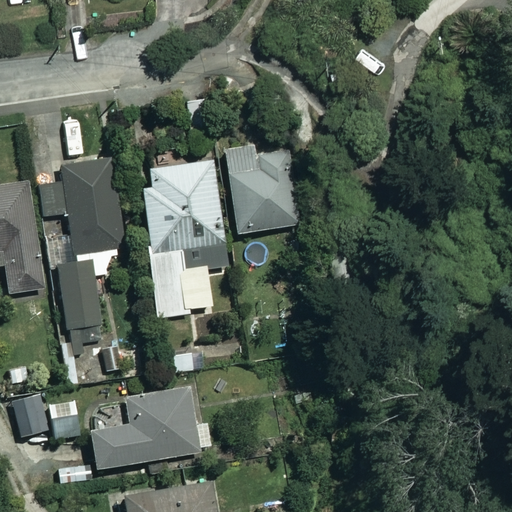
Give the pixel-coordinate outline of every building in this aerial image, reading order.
[(209,102),(187,103),(189,132),(211,131),(209,102)] [(284,152),(233,154),(236,239),(287,237),(284,152)] [(122,250),(113,163),(63,168),(65,184),(41,186),(45,217),(69,215),(73,255),(122,250)] [(216,164),(150,170),(152,190),(146,190),(158,319),(214,314),(209,269),(229,267),(226,234),(222,234),(216,164)] [(0,267),(7,267),(10,295),(45,290),(31,186),(0,190),(0,267)] [(105,341),(95,264),(58,269),(67,346),(105,341)] [(198,425),(191,388),(127,399),(132,425),(92,432),(99,471),(217,451),(212,422),(198,425)] [(54,428),(47,392),(8,399),(14,435),(54,428)] [(219,511),(215,484),(127,499),(128,511),(219,511)]
